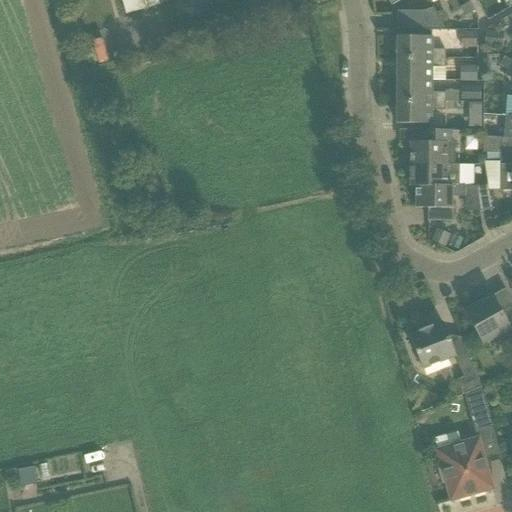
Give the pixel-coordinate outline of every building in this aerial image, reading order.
[(121,0),(126,15),(159,6),(157,0),(121,0)] [(464,16),(473,11),(468,3),(459,8),(464,16)] [(396,30),(443,31),(431,9),(421,12),(396,11),(396,30)] [(484,46),(502,48),(503,33),(485,31),(484,46)] [(461,48),(475,48),(475,32),(461,32),(461,48)] [(396,37),(396,59),(445,59),(445,49),(431,49),(432,36),(396,37)] [(92,42),(94,49),(97,62),(98,65),(107,62),(101,39),(92,42)] [(511,61),(503,57),(499,66),(507,70),(505,75),(511,79),(511,61)] [(396,59),(396,80),(431,81),(445,81),(445,67),(454,68),(454,59),(445,59),(396,59)] [(476,81),(476,66),(460,66),(460,81),(476,82),(476,81)] [(396,80),(396,102),(445,103),(445,93),(431,93),(431,81),(396,80)] [(480,87),(461,87),(461,101),(479,101),(480,87)] [(396,102),(396,124),(432,124),(432,111),(452,111),(452,103),(445,103),(396,102)] [(467,104),(467,116),(480,116),(480,104),(467,104)] [(486,153),(511,153),(511,116),(505,116),(503,138),(500,138),(483,137),(482,153),(486,153)] [(454,143),(448,143),(448,130),(422,131),(422,143),(410,142),(410,165),(459,165),(458,165),(454,165),(454,143)] [(499,192),(511,191),(511,153),(486,153),(486,162),(499,162),(499,192)] [(473,183),(473,164),(461,164),(461,183),(473,183)] [(454,165),(410,165),(410,187),(416,187),(459,187),(459,165),(454,165)] [(476,187),(480,212),(492,210),(489,190),(488,185),(486,185),(476,187)] [(452,196),(468,196),(468,211),(480,212),(476,187),(459,187),(416,187),(415,209),(427,209),(427,221),(453,221),(453,208),(452,208),(452,196)] [(444,248),(449,235),(436,230),(430,242),(444,248)] [(491,297),(464,312),(482,343),(500,333),(506,345),(511,341),(511,306),(501,313),(491,297)] [(418,332),(409,336),(422,370),(455,356),(442,323),(432,327),(432,326),(418,331),(418,332)] [(464,394),(481,386),(475,374),(469,357),(457,362),(463,377),(456,380),(462,394),(464,394)] [(492,489),(485,464),(501,459),(493,430),(488,411),(487,411),(481,386),(464,394),(470,416),(476,435),(477,440),(436,451),(450,501),(492,489)] [(443,446),(460,443),(458,433),(441,437),(443,446)] [(19,478),(18,478),(20,487),(37,484),(34,467),(17,470),(19,478)]
